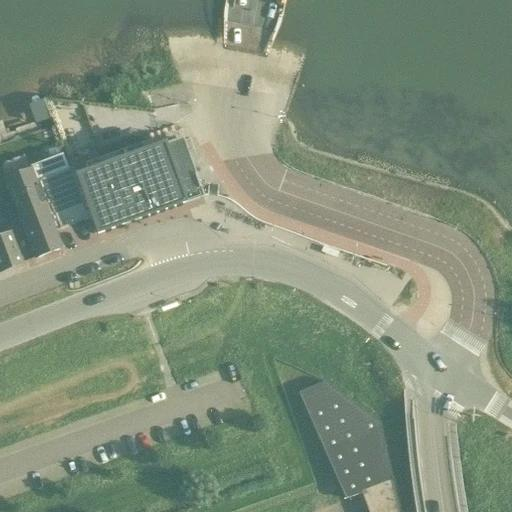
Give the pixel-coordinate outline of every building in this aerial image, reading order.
[(87,174),(77,177),(77,178),(97,235),(150,216),(203,197),(199,185),(199,184),(197,185),(182,141),(165,147),(164,146),(153,150),(87,174)] [(37,183),(42,196),(49,215),(55,232),(91,219),(85,202),(76,179),(73,170),(71,170),(65,173),(37,183)] [(33,171),(6,182),(36,258),(61,249),(42,196),(33,171)] [(0,270),(1,273),(23,265),(22,264),(11,234),(0,238),(0,270)] [(400,511),(380,425),(326,384),(299,395),(347,500),(360,495),(366,511),(400,511)]
